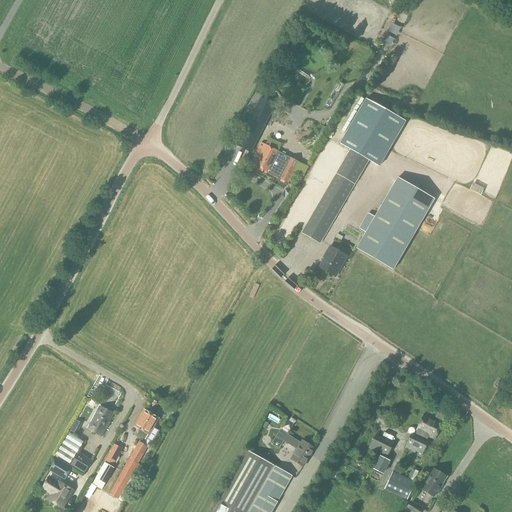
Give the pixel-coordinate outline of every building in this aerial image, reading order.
[(260,98),(236,145),(250,152),(274,105),(260,98)] [(340,144),(350,150),(368,160),(378,166),(404,121),(366,100),(340,144)] [(277,106),(271,118),(285,126),(292,114),(277,106)] [(277,147),(288,150),(290,145),(278,142),(277,147)] [(260,143),(251,161),(254,162),(252,164),(288,183),(294,171),(303,176),(308,167),(299,162),(260,143)] [(319,243),(368,160),(350,150),(301,233),(319,243)] [(434,199),(397,177),(374,217),(367,213),(358,229),(365,232),(355,249),(392,270),(434,199)] [(428,182),(426,187),(440,194),(442,189),(428,182)] [(475,190),(472,197),(484,202),(487,195),(475,190)] [(340,267),(347,257),(329,246),(325,254),(326,255),(319,268),(332,275),(337,266),(340,267)] [(113,414),(100,407),(97,414),(96,413),(87,429),(101,436),(113,414)] [(443,418),(446,412),(437,409),(434,416),(442,420),(443,418)] [(149,448),(159,430),(153,427),(158,419),(143,410),(134,426),(140,429),(136,435),(145,440),(143,444),(139,442),(109,494),(118,499),(148,448),(149,448)] [(434,438),(441,422),(423,415),(416,430),(418,431),(415,436),(411,434),(405,449),(422,456),(428,442),(427,441),(429,436),(434,438)] [(70,464),(84,441),(73,434),(79,422),(76,420),(69,432),(55,455),(70,464)] [(284,440),(283,441),(296,449),(290,458),(302,466),(314,449),(302,440),(300,443),(287,435),(288,434),(280,430),(277,436),(284,440)] [(277,436),(271,444),(279,449),(283,441),(284,440),(277,436)] [(374,438),(369,449),(386,458),(392,447),(374,438)] [(102,490),(114,467),(112,466),(122,448),(115,444),(105,462),(105,463),(93,485),(102,490)] [(269,511),(290,474),(247,451),(212,511),(269,511)] [(83,473),(91,460),(79,452),(71,465),(83,473)] [(380,457),(374,469),(383,474),(389,461),(380,457)] [(65,479),(72,468),(57,458),(50,470),(65,479)] [(436,495),(440,489),(439,488),(446,477),(433,469),(420,489),(433,497),(435,494),(436,495)] [(410,479),(410,480),(414,482),(419,472),(414,470),(414,471),(410,479)] [(407,497),(414,482),(410,480),(393,472),(386,487),(407,497)] [(58,482),(49,477),(42,488),(51,494),(48,499),(63,508),(73,491),(58,481),(58,482)] [(413,511),(421,511),(424,508),(412,501),(408,509),(413,511)]
